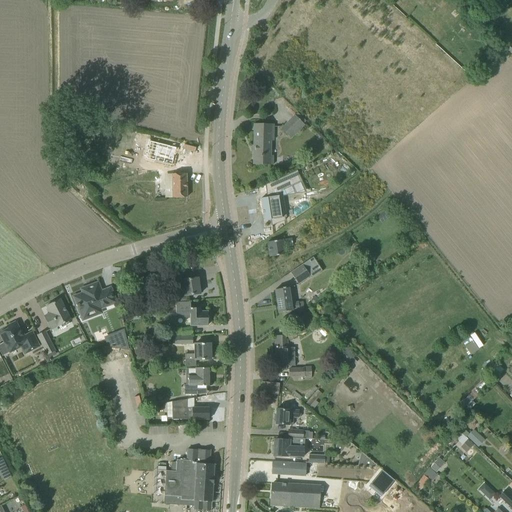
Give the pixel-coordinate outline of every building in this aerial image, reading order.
[(490,44),(488,51),(493,53),(496,46),(490,44)] [(306,121),(298,112),(295,115),(294,115),(281,128),(291,139),(304,125),(303,124),(306,121)] [(253,164),(273,165),(273,156),(270,156),(271,141),(273,141),(273,124),(254,124),(253,146),(254,146),(254,151),(253,151),(253,164)] [(156,162),(156,171),(172,171),(172,162),(156,162)] [(137,168),(121,171),(122,177),(138,174),(137,168)] [(272,228),(272,225),(284,221),(284,218),(281,196),(279,196),(279,191),(290,186),(290,187),(292,186),(292,185),(299,181),(295,172),(296,171),(265,185),(265,186),(269,185),(271,190),(269,191),(266,193),(267,197),(261,198),(264,221),(270,220),(271,228),(272,228)] [(186,174),(172,174),(172,188),(172,198),(187,197),(186,174)] [(270,257),(280,255),(284,255),(283,247),(293,245),(292,238),(268,242),(270,257)] [(311,278),(322,271),(313,257),(290,272),(298,284),(310,276),(311,278)] [(163,277),(165,288),(176,286),(177,296),(190,295),(200,294),(200,293),(198,278),(183,280),(182,274),(163,277)] [(82,294),(74,297),(77,304),(81,315),(84,321),(103,314),(101,308),(115,302),(113,298),(110,289),(101,292),(99,288),(97,281),(80,288),(82,294)] [(278,313),(285,312),(286,314),(291,313),(291,311),(292,311),(292,310),(299,309),(298,302),(291,303),(289,287),(285,288),(285,287),(282,287),(282,288),(275,290),(278,313)] [(64,308),(59,299),(46,306),(50,313),(44,316),(48,325),(50,330),(56,327),(70,320),(64,308)] [(176,317),(176,316),(184,316),(184,318),(190,318),(190,326),(198,325),(208,325),(207,312),(200,312),(200,308),(190,308),(190,303),(184,303),(175,303),(175,305),(168,305),(168,308),(166,308),(166,317),(176,317)] [(303,314),(291,321),(296,329),(308,322),(303,314)] [(0,332),(0,333),(4,342),(0,344),(0,351),(2,356),(9,353),(21,347),(24,354),(39,347),(36,341),(32,332),(23,337),(15,322),(7,326),(8,329),(0,332)] [(297,338),(292,327),(284,331),(290,342),(297,338)] [(123,331),(105,338),(109,347),(128,350),(123,331)] [(54,351),(44,332),(37,335),(47,354),(54,351)] [(285,335),(275,336),(275,348),(276,363),(276,369),(286,369),(286,366),(295,366),(295,362),(295,347),(289,348),(289,347),(288,346),(288,339),(285,339),(285,335)] [(195,366),(195,359),(197,359),(197,360),(200,360),(210,359),(210,343),(200,344),(198,344),(195,344),(195,353),(188,354),(185,354),(185,366),(195,366)] [(355,355),(346,346),(339,353),(352,366),(357,361),(353,358),(355,355)] [(290,376),(293,376),(293,381),(302,381),(302,379),(311,379),(311,367),(303,367),(303,368),(289,369),(290,376)] [(200,368),(195,368),(195,375),(192,375),(188,375),(188,377),(188,384),(184,385),(184,394),(186,394),(197,394),(197,388),(197,386),(200,386),(210,386),(210,368),(200,368)] [(279,383),(261,382),(260,393),(278,395),(279,383)] [(172,419),(187,419),(198,419),(208,419),(208,408),(187,408),(187,399),(172,402),(172,419)] [(276,409),(275,424),(285,424),(289,425),(293,425),(293,417),(298,417),(299,410),(290,410),(286,409),(276,409)] [(474,429),(467,437),(478,447),(485,439),(474,429)] [(304,438),(308,438),(309,431),(303,431),(288,430),(288,437),(289,437),(304,438)] [(466,452),(473,445),(467,440),(468,439),(459,431),(454,437),(458,440),(458,441),(462,445),(460,447),(466,452)] [(272,448),(272,452),(274,453),(273,455),(283,456),(288,456),(303,457),(304,438),(289,437),(288,440),(284,440),(274,440),(274,447),(272,448)] [(165,470),(163,504),(184,505),(194,506),(194,501),(212,502),(214,464),(209,464),(210,450),(200,450),(187,449),(187,460),(176,460),(176,462),(171,462),(171,471),(165,470)] [(325,455),(309,454),(308,463),(324,464),(325,455)] [(2,457),(0,458),(0,473),(3,481),(12,477),(2,457)] [(440,458),(431,469),(435,473),(444,462),(440,458)] [(306,464),(283,462),(273,462),(272,474),(282,474),(305,476),(306,464)] [(435,473),(431,469),(416,485),(421,489),(429,479),(432,482),(438,475),(435,473)] [(369,482),(381,493),(392,480),(380,470),(369,482)] [(483,482),(477,489),(489,498),(494,492),(483,482)] [(320,486),(282,484),(272,483),(271,505),(318,508),(320,486)] [(511,508),(511,496),(505,490),(499,496),(511,508)]
